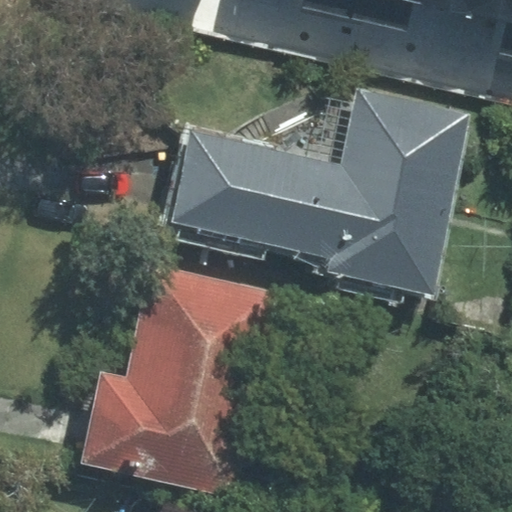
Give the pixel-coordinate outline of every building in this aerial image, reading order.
[(354,20),(358,0),(302,0),(301,8),(354,20)] [(462,11),(464,0),(358,0),(354,20),(406,31),(413,0),(462,11)] [(511,0),(464,0),(462,11),(510,21),(503,52),(511,53),(511,0)] [(311,172),(158,136),(135,231),(293,269),(291,281),(400,307),(446,120),(330,92),(311,172)] [(249,297),(124,269),(98,385),(68,378),(47,472),(201,507),(249,297)]
